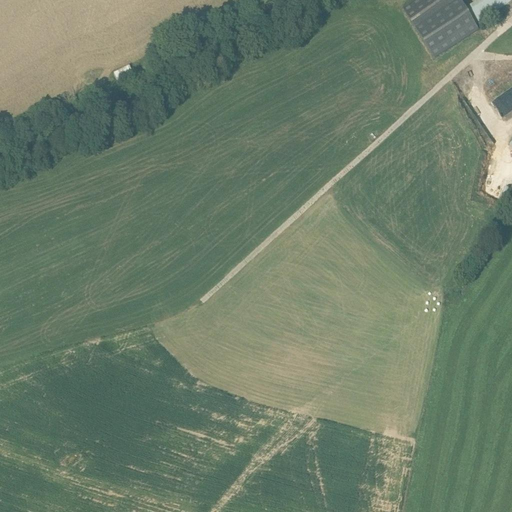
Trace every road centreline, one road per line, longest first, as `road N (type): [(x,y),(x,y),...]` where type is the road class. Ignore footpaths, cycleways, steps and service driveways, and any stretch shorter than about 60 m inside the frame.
road 1 (track): [(511,19),(200,301)]
road 2 (track): [(312,0),(202,57),(143,101),(43,148),(0,157)]
road 3 (track): [(511,195),(467,276),(445,298)]
